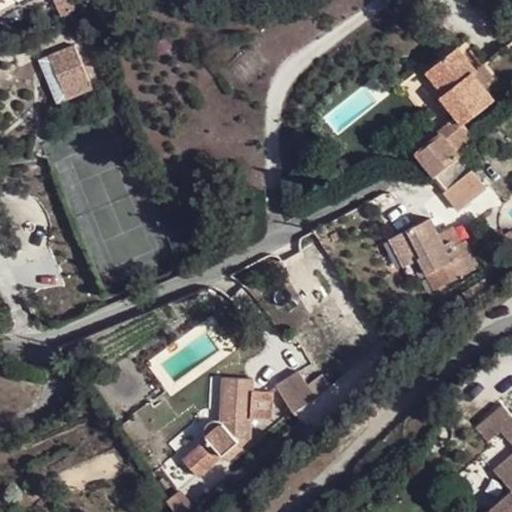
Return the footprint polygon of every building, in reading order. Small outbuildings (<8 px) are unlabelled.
[(511,41),(487,61),(507,88),(511,84),(511,41)] [(462,155),(469,150),(478,141),(465,122),(496,99),(473,70),(476,68),(459,46),(427,70),(444,93),(442,94),(457,115),(439,130),(441,133),(418,152),(435,176),(452,163),(462,155)] [(53,67),(59,79),(83,70),(77,57),(53,67)] [(473,169),(462,155),(452,163),(462,176),(473,169)] [(452,163),(435,176),(446,190),(443,193),(459,211),(488,188),(473,169),(462,176),(452,163)] [(431,217),(391,239),(404,265),(419,259),(435,289),(461,277),(453,262),(472,251),(466,241),(454,246),(452,240),(446,243),(441,235),(431,217)] [(463,221),(471,236),(480,229),(474,217),(463,221)] [(448,232),(441,235),(446,243),(452,240),(448,232)] [(404,265),(391,239),(385,242),(399,268),(404,265)] [(472,251),(453,262),(461,277),(480,266),(472,251)] [(385,371),(400,359),(395,354),(391,358),(391,362),(382,368),(385,371)] [(299,371),(276,386),(300,422),(323,406),(299,371)] [(208,438),(183,460),(199,476),(224,457),(238,443),(243,449),(247,445),(249,417),(270,418),(272,395),(250,393),(251,379),(224,377),(222,421),(219,420),(214,420),(210,421),(208,423),(205,427),(205,429),(205,432),(206,435),(208,438)] [(508,438),(511,434),(511,415),(503,405),(478,427),(489,441),(501,431),(508,438)] [(238,443),(224,457),(229,462),(243,449),(238,443)] [(511,511),(511,455),(494,470),(510,489),(511,491),(511,511)] [(206,503),(211,508),(226,495),(221,489),(206,503)] [(498,501),(506,511),(511,511),(511,491),(510,489),(498,501)] [(181,490),(167,501),(174,511),(191,511),(196,508),(181,490)] [(211,508),(214,511),(220,511),(232,502),(226,495),(211,508)]
